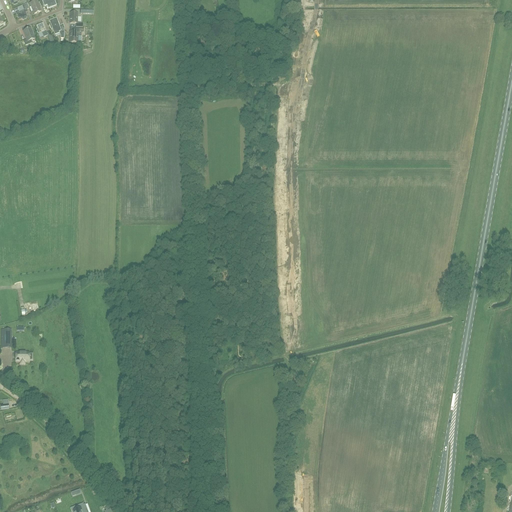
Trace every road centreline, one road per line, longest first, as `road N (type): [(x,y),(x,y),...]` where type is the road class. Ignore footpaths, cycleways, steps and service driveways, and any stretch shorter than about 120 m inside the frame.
road 1 (track): [(205,511),(189,88)]
road 2 (primary): [(458,386),(511,79)]
road 3 (track): [(0,385),(71,449),(120,511)]
road 4 (primary): [(458,386),(435,511)]
road 5 (primary): [(448,511),(458,386)]
